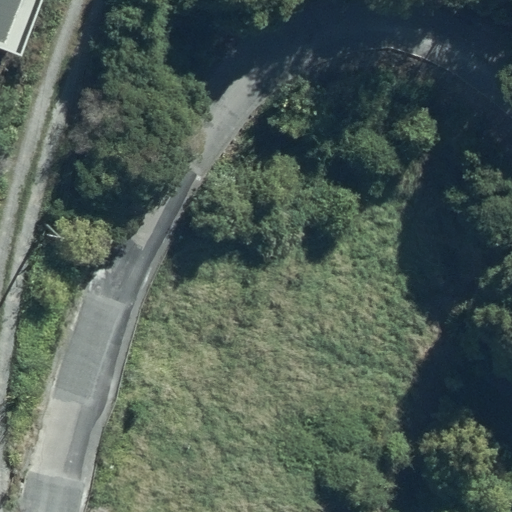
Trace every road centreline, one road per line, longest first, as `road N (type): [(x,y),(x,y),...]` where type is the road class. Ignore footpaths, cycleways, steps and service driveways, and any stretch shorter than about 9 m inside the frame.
road 1 (residential): [(78,372),(127,243),(230,83),(277,41),(368,15),(411,19),(511,84)]
road 2 (residential): [(78,372),(45,511)]
